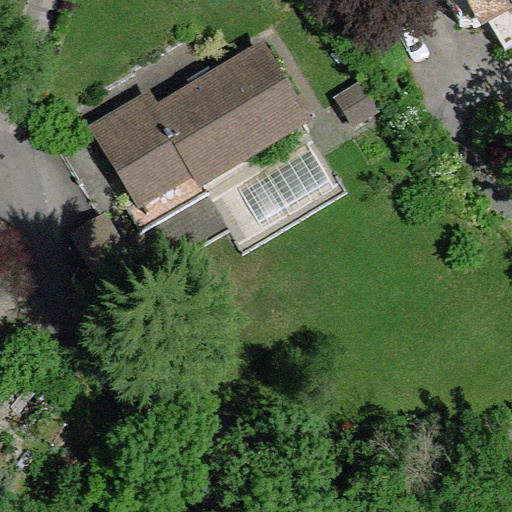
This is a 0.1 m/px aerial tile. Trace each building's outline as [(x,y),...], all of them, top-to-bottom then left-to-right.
[(511,0),(451,0),(451,3),(464,26),(480,29),(487,24),(489,25),(491,24),(511,10),(511,0)] [(511,10),(491,24),(508,52),(511,49),(511,10)] [(154,100),(96,133),(139,208),(194,176),(200,186),(308,123),(267,53),(162,114),(154,100)] [(361,89),(341,102),(355,125),(375,114),(361,89)] [(135,273),(105,221),(76,237),(86,254),(107,290),(135,273)]
